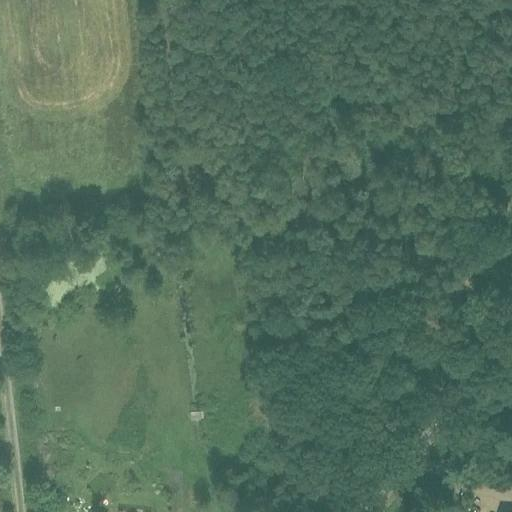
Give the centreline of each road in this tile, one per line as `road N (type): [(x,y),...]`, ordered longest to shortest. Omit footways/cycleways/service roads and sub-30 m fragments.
road 1 (tertiary): [(362,511),(511,291)]
road 2 (track): [(19,511),(0,342)]
